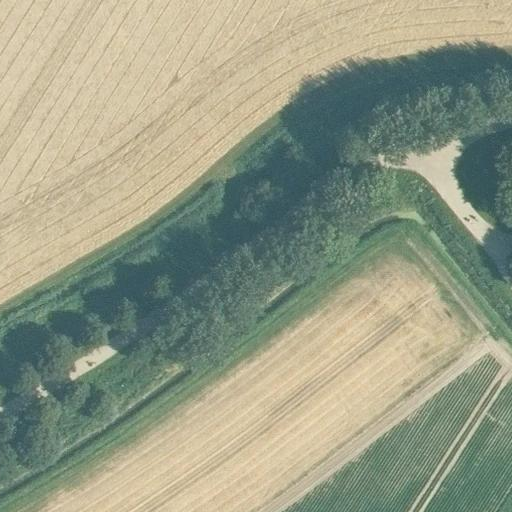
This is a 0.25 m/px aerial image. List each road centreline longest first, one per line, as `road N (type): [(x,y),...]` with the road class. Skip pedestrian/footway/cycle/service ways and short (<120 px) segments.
road 1 (unclassified): [(416,153),(308,205),(160,315),(0,415)]
road 2 (unclassified): [(416,153),(486,231),(511,244)]
